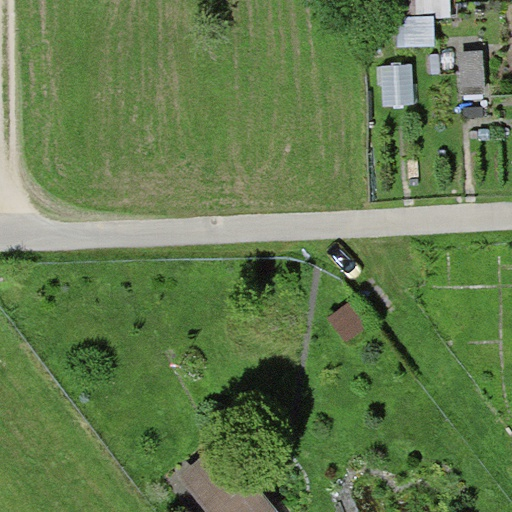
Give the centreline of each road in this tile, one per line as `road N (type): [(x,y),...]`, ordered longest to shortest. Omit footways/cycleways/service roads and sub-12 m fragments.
road 1 (track): [(511,221),(0,238)]
road 2 (track): [(0,0),(7,177),(30,237)]
